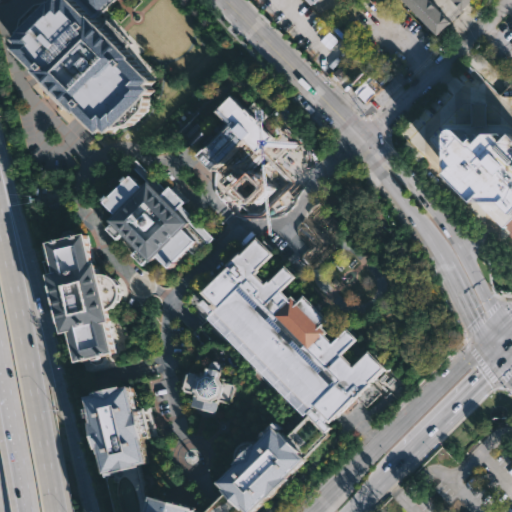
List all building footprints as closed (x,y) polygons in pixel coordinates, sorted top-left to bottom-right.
[(39,10),(49,0),(86,0),(98,12),(100,14),(133,48),(132,50),(159,78),(154,83),(158,87),(152,93),(154,95),(150,108),(142,116),(134,124),(121,127),(119,125),(113,131),(109,127),(104,131),(83,109),(82,109),(72,99),(67,103),(44,79),(48,75),(35,61),(36,60),(20,44),(25,40),(21,36),(25,32),(24,31),(25,30),(24,30),(26,22),(39,10)] [(110,0),(98,12),(86,0),(110,0)] [(326,0),(321,5),(320,4),(316,8),(307,0),(326,0)] [(443,29),(437,35),(403,0),(428,0),(450,23),(443,29)] [(473,0),(467,6),(463,10),(453,0),(473,0)] [(376,93),(366,103),(354,92),(360,86),(357,84),(368,72),(375,79),(368,86),(376,93)] [(231,92),(245,106),(246,105),(247,106),(255,99),(269,114),(261,122),(274,136),(258,152),(247,140),(221,165),(220,163),(213,170),(196,152),(228,121),(214,108),(231,92)] [(509,136),(510,137),(511,135),(511,210),(502,200),(485,200),(482,196),(478,200),(449,172),(448,129),(461,136),(464,133),(470,139),(475,135),(480,140),(496,123),(509,136)] [(133,252),(135,250),(139,246),(136,243),(126,232),(119,239),(107,227),(111,223),(107,219),(108,218),(107,216),(114,210),(102,198),(123,178),(121,176),(124,173),(126,175),(128,173),(139,185),(146,178),(134,166),(139,161),(140,163),(166,190),(171,185),(185,201),(182,204),(210,232),(213,236),(210,240),(195,254),(190,249),(171,268),(157,254),(144,266),(140,262),(141,261),(133,252)] [(482,196),(478,200),(504,225),(508,220),(511,216),(511,210),(502,200),(485,200),(482,196)] [(111,310),(113,322),(110,323),(117,353),(79,362),(70,326),(64,328),(50,269),(56,268),(49,239),(86,230),(93,259),(98,258),(102,274),(108,275),(113,278),(117,281),(120,286),(121,292),(121,297),(119,302),(115,307),(111,310)] [(202,313),(192,304),(201,296),(207,302),(208,300),(197,289),(237,249),(238,251),(255,234),(263,242),(265,240),(274,249),(272,251),(273,252),(253,272),(262,280),(265,277),(267,278),(283,262),(291,269),(293,268),(298,273),(281,290),(287,296),(290,293),(296,299),(302,293),(327,318),(321,324),(327,330),(324,333),(332,340),(346,326),(351,331),(353,329),(361,336),(343,354),(353,364),(368,349),(375,356),(377,354),(387,363),(370,380),(383,393),(368,407),(359,398),(358,399),(354,395),(335,414),(328,421),(324,418),(318,424),(305,411),(303,414),(240,352),(207,319),(202,313)] [(221,367),(223,368),(221,374),(223,378),(232,380),(234,381),(236,381),(236,382),(236,383),(237,384),(236,386),(238,388),(238,390),(238,392),(238,394),(237,395),(235,397),(233,397),(233,399),(232,399),(232,400),(231,400),(231,401),(227,400),(220,398),(217,409),(207,406),(205,406),(192,403),(195,392),(188,390),(185,389),(185,388),(185,387),(184,387),(184,386),(184,384),(183,383),(182,381),(182,379),(183,377),(184,375),(185,374),(187,373),(188,371),(189,371),(189,370),(190,370),(190,369),(192,369),(194,370),(203,372),(207,370),(208,364),(210,364),(211,361),(213,360),(215,360),(217,360),(219,361),(221,362),(222,364),(221,367)] [(106,467),(102,447),(101,447),(99,441),(97,442),(91,415),(93,414),(92,409),(93,409),(89,391),(96,390),(95,388),(123,382),(123,383),(133,381),(138,403),(140,403),(140,406),(145,404),(149,422),(152,435),(145,437),(151,460),(140,462),(109,470),(107,470),(107,467),(106,467)] [(249,511),(225,488),(218,481),(237,462),(235,457),(234,452),(235,447),(238,443),(241,440),(245,438),(250,438),(254,439),(258,441),(274,425),(283,434),(303,414),(305,411),(318,424),(324,418),(328,421),(329,423),(325,427),(329,430),(304,455),(307,458),(292,474),(294,477),(275,497),(272,494),(254,511),(249,511)] [(142,470),(148,494),(155,496),(156,493),(197,505),(196,507),(204,509),(225,488),(249,511),(117,511),(109,477),(108,473),(110,473),(109,470),(140,462),(142,470)]
